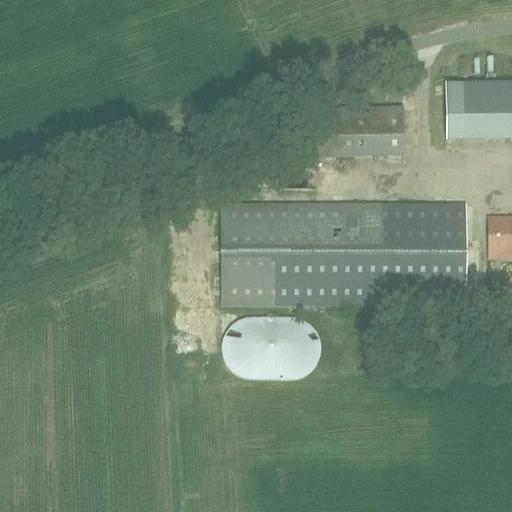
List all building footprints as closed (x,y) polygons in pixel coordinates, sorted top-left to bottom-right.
[(322,0),(336,43),(355,37),(343,0),(322,0)] [(511,142),(511,86),(444,87),(444,143),(511,142)] [(310,112),(300,115),(302,121),(312,118),(310,112)] [(400,112),(315,113),(315,162),(401,161),(400,112)] [(465,208),(381,208),(219,208),(219,308),(273,308),(465,308),(465,208)] [(511,221),(488,222),(488,262),(511,262),(511,221)] [(500,326),(500,302),(488,302),(488,326),(500,326)] [(291,321),(245,321),(236,325),(230,329),(225,337),(222,346),(221,353),(221,360),(226,369),(230,373),(239,379),(246,381),(293,382),(303,379),(312,372),(317,362),(319,351),(318,341),(312,333),(306,327),(298,323),(291,321)]
